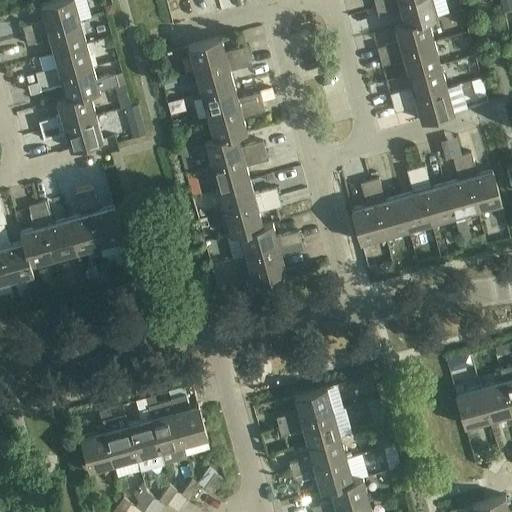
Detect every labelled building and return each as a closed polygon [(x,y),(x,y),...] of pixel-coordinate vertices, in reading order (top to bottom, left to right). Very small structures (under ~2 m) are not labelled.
[(81,21),(74,0),(62,0),(41,6),(45,20),(24,26),(27,36),(81,21)] [(437,15),(432,0),(403,0),(376,7),(379,16),(401,10),(404,23),(404,24),(428,17),(429,18),(437,15)] [(435,41),(429,18),(428,17),(404,24),(404,23),(395,26),(399,41),(377,47),(380,56),(435,41)] [(87,44),(81,21),(27,36),(29,44),(50,38),(54,54),(87,44)] [(511,21),(502,24),(506,39),(511,37),(511,21)] [(222,37),(189,46),(195,69),(250,55),(248,45),(226,51),(222,37)] [(441,63),(435,41),(380,56),(382,65),(404,59),(408,72),(441,63)] [(94,67),(87,44),(54,54),(58,66),(36,72),(39,82),(94,67)] [(253,64),(250,55),(195,69),(202,93),(235,84),(231,69),(253,64)] [(447,87),(441,63),(408,72),(412,87),(391,93),(393,102),(447,87)] [(97,79),(94,67),(39,82),(41,90),(63,84),(66,97),(67,99),(91,92),(92,94),(119,86),(116,74),(97,79)] [(487,93),(482,77),(473,80),(477,93),(481,95),(487,93)] [(239,98),(235,84),(202,93),(208,116),(263,101),(261,92),(239,98)] [(454,110),(447,87),(393,102),(395,111),(417,105),(421,119),(454,110)] [(97,115),(92,94),(91,92),(67,99),(66,97),(57,100),(61,115),(39,121),(42,130),(97,115)] [(266,110),(263,101),(208,116),(214,137),(214,138),(238,132),(238,133),(248,130),(244,116),(266,110)] [(104,139),(97,115),(42,130),(45,139),(66,133),(70,148),(104,139)] [(31,118),(16,123),(21,138),(36,132),(31,118)] [(242,146),(238,133),(238,132),(214,138),(214,137),(204,140),(211,165),(266,149),(264,140),(242,146)] [(269,158),(266,149),(211,165),(218,188),(251,179),(247,164),(269,158)] [(502,202),(493,169),(477,173),(471,152),(463,154),(478,209),(502,202)] [(478,209),(463,154),(454,157),(460,178),(446,182),(456,215),(478,209)] [(456,215),(446,182),(431,186),(425,165),(417,167),(432,222),(456,215)] [(432,222),(417,167),(407,170),(413,191),(400,195),(409,228),(432,222)] [(409,228),(400,195),(385,199),(379,178),(370,180),(386,235),(409,228)] [(255,192),(251,179),(218,188),(224,211),(279,196),(277,186),(255,192)] [(386,235),(370,180),(361,183),(367,204),(352,209),(361,242),(386,235)] [(124,238),(115,205),(99,209),(93,187),(85,189),(101,245),(124,238)] [(101,245),(85,189),(74,192),(80,214),(68,218),(78,251),(101,245)] [(282,205),(279,196),(224,211),(231,235),(240,233),(240,231),(264,225),(263,224),(260,211),(282,205)] [(78,251),(68,218),(53,222),(47,200),(39,202),(54,257),(78,251)] [(54,257),(39,202),(28,205),(34,227),(21,231),(23,241),(24,240),(31,264),(54,257)] [(273,221),(263,224),(264,225),(240,231),(240,233),(247,255),(301,239),(299,231),(278,236),(273,221)] [(24,240),(23,241),(10,244),(4,222),(0,223),(0,243),(11,280),(34,273),(31,264),(24,240)] [(304,249),(301,239),(247,255),(253,279),(287,270),(283,255),(304,249)] [(0,282),(11,280),(0,243),(0,282)] [(511,365),(501,368),(502,373),(511,409),(511,365)] [(511,412),(511,409),(502,373),(495,375),(497,382),(480,387),(489,419),(511,412)] [(489,419),(480,387),(465,391),(463,384),(455,386),(466,426),(489,419)] [(335,410),(328,387),(295,396),(299,411),(277,417),(279,427),(335,410)] [(208,437),(200,409),(199,404),(198,404),(196,396),(188,399),(190,406),(175,410),(184,443),(208,437)] [(148,405),(150,410),(161,450),(184,443),(175,410),(172,398),(148,405)] [(161,450),(150,410),(142,412),(144,419),(129,423),(138,456),(161,450)] [(341,434),(335,410),(279,427),(282,435),(304,429),(308,443),(341,434)] [(138,456),(129,423),(113,427),(111,420),(104,422),(115,463),(138,456)] [(115,463),(104,422),(96,425),(98,432),(81,436),(90,469),(115,463)] [(347,456),(341,434),(308,443),(311,457),(290,463),(292,472),(347,456)] [(496,473),(506,458),(499,453),(489,468),(496,473)] [(392,454),(380,458),(386,479),(398,476),(392,454)] [(354,479),(347,456),(292,472),(295,482),(316,476),(320,491),(330,488),(330,487),(354,481),(354,479)] [(223,477),(218,474),(215,472),(205,487),(212,492),(223,477)] [(326,511),(370,500),(364,476),(354,479),(354,481),(330,487),(330,488),(334,500),(312,506),(313,511),(326,511)] [(190,498),(200,484),(192,478),(182,493),(190,498)] [(167,505),(177,490),(170,485),(159,499),(167,505)] [(143,511),(154,496),(147,491),(136,506),(143,511)] [(506,495),(472,505),(474,511),(511,511),(511,510),(510,511),(506,495)] [(124,511),(131,503),(123,497),(113,511),(124,511)] [(373,511),(370,500),(326,511),(373,511)]
